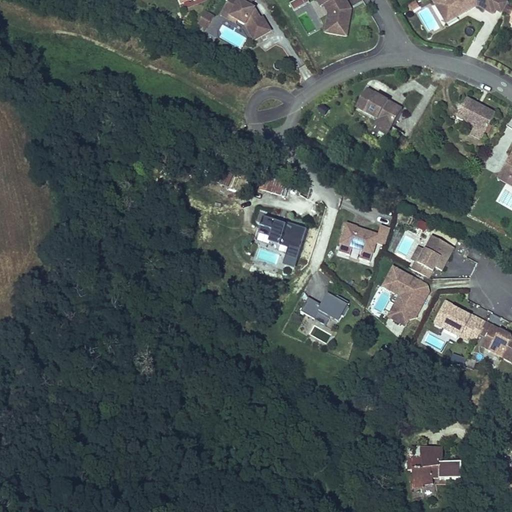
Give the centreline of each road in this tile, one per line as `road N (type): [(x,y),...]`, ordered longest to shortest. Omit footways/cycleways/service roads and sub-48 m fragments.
road 1 (residential): [(398,56),(332,77),(273,113)]
road 2 (residential): [(511,91),(466,66),(398,56)]
